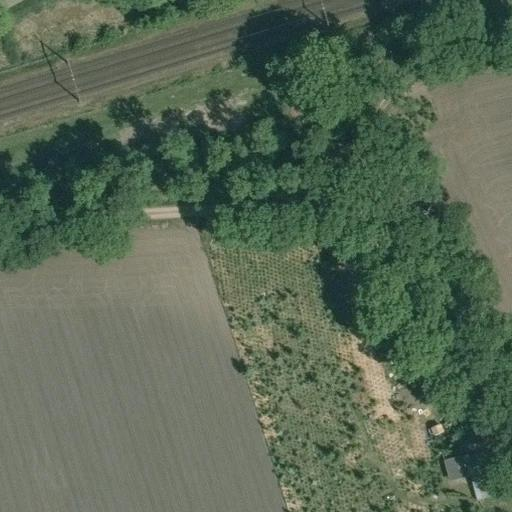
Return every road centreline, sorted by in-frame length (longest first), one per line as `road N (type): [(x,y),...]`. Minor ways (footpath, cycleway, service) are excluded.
road 1 (track): [(343,210),(0,215)]
road 2 (track): [(511,436),(442,361),(371,235),(343,210)]
road 3 (track): [(511,30),(404,76),(378,112),(343,210)]
